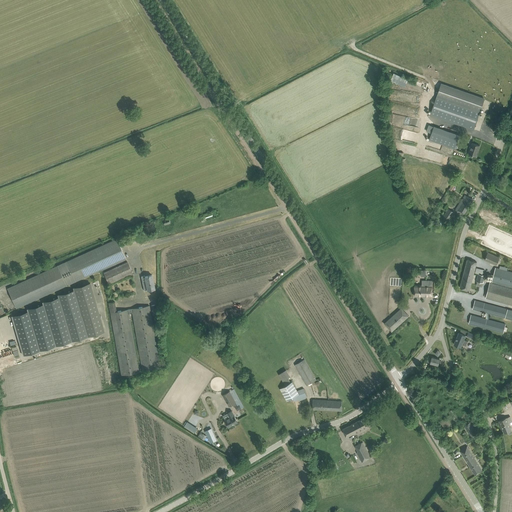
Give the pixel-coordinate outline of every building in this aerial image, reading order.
[(394,73),(391,80),(403,87),(407,79),(394,73)] [(484,99),(441,84),(430,115),(474,130),(484,99)] [(454,149),(459,135),(434,126),(429,140),(454,149)] [(476,156),(480,145),(472,143),(468,154),(476,156)] [(455,211),(457,212),(458,213),(462,216),(473,200),(467,196),(465,200),(462,199),(456,208),(455,211)] [(448,221),(454,212),(448,208),(443,217),(448,221)] [(7,288),(16,308),(126,258),(117,238),(7,288)] [(488,252),(484,259),(496,265),(500,257),(488,252)] [(460,287),(469,290),(477,262),(467,259),(460,287)] [(132,273),(127,262),(104,273),(109,284),(132,273)] [(511,272),(495,268),(492,281),(511,286),(511,272)] [(483,283),(485,275),(478,274),(476,281),(483,283)] [(142,282),(144,290),(155,288),(152,275),(145,276),(146,281),(142,282)] [(432,281),(422,280),(422,285),(414,285),(414,296),(432,296),(432,281)] [(490,282),(485,298),(511,304),(511,286),(492,281),(491,283),(490,282)] [(28,312),(12,317),(23,355),(104,331),(90,282),(73,287),(74,289),(57,294),(58,296),(42,301),(43,304),(27,309),(28,312)] [(475,300),(472,309),(485,312),(486,319),(488,319),(488,313),(505,317),(505,318),(511,319),(511,310),(507,309),(480,302),(475,300)] [(149,305),(117,310),(115,301),(109,302),(121,375),(139,372),(129,314),(132,313),(142,372),(160,369),(149,305)] [(392,331),(409,316),(401,308),(385,323),(392,331)] [(471,315),(469,323),(482,327),(503,333),(504,331),(506,324),(488,319),(486,319),(471,315)] [(459,332),(454,344),(461,347),(462,344),(466,346),(468,341),(464,339),(466,335),(459,332)] [(1,346),(0,346),(0,358),(4,358),(18,354),(17,349),(3,353),(1,346)] [(294,365),(306,385),(315,379),(304,359),(294,365)] [(285,369),(278,374),(282,381),(290,377),(285,369)] [(304,388),(297,390),(292,382),(279,388),(286,401),(296,396),(297,400),(307,396),(306,394),(304,388)] [(230,391),(223,395),(229,406),(236,402),(237,404),(241,402),(234,389),(230,391)] [(321,399),(313,399),(313,409),(329,410),(332,410),(342,411),(342,401),(321,399)] [(226,420),(225,420),(229,426),(238,421),(234,415),(231,410),(227,413),(230,418),(226,420)] [(346,437),(371,424),(367,416),(342,429),(346,437)] [(511,432),(511,430),(509,423),(511,421),(511,420),(510,416),(504,418),(499,420),(504,433),(507,431),(508,433),(510,434),(511,433),(511,432)] [(188,421),(184,426),(195,432),(198,428),(188,421)] [(471,422),(464,426),(471,437),(478,433),(471,422)] [(216,440),(211,429),(206,431),(211,442),(216,440)] [(363,441),(354,445),(358,452),(357,452),(362,462),(371,457),(363,441)] [(482,470),(467,446),(460,450),(475,474),(482,470)]
